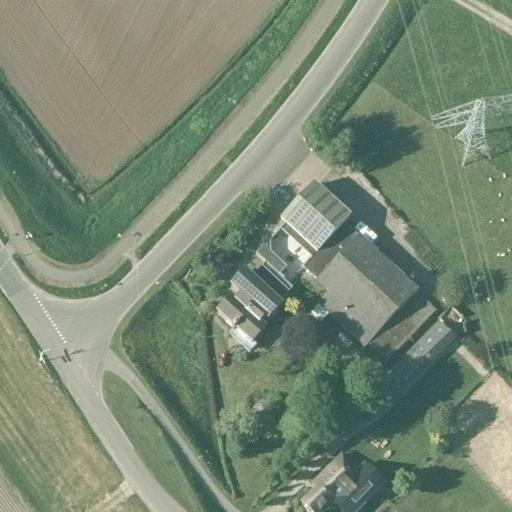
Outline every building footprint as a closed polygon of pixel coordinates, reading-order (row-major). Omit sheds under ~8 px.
[(318,308),(319,308),(311,317),(320,326),(329,318),(365,352),(367,349),(387,367),(436,315),(344,228),(349,223),(314,188),(280,223),(284,227),(255,258),(286,288),(303,271),(329,297),(318,308)] [(277,308),(288,297),(261,271),(256,276),(257,277),(251,283),(244,276),(230,291),(239,299),(234,305),(230,302),(216,316),(232,331),(230,333),(232,335),(234,333),(250,348),(264,334),(258,328),(263,323),(266,325),(280,311),(277,308)] [(439,320),(454,331),(462,321),(447,310),(439,320)] [(371,393),(386,408),(402,392),(401,390),(453,338),(439,325),(371,393)] [(316,493),(301,508),(305,511),(323,511),(330,506),(334,510),(362,481),(340,458),(311,488),(316,493)]
